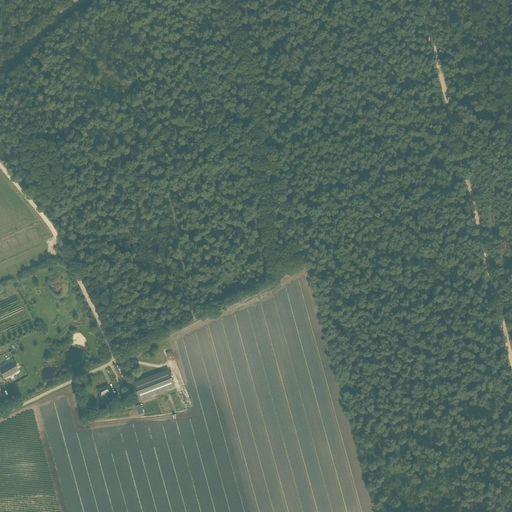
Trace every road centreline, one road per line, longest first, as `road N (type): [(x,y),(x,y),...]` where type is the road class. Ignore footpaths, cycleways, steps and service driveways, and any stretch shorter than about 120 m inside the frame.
road 1 (track): [(477,222),(306,267),(116,362),(46,220),(0,162)]
road 2 (track): [(306,267),(232,0)]
road 3 (track): [(158,169),(123,0)]
road 4 (track): [(511,154),(434,0)]
road 5 (track): [(356,438),(511,387)]
road 6 (track): [(194,323),(164,167)]
road 7 (unclassified): [(116,362),(0,413)]
road 8 (track): [(477,222),(448,101)]
